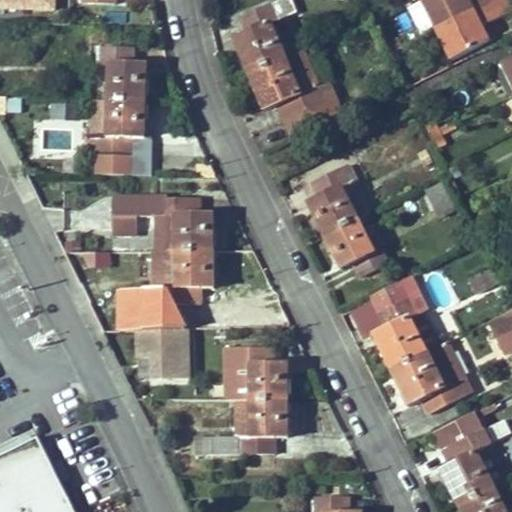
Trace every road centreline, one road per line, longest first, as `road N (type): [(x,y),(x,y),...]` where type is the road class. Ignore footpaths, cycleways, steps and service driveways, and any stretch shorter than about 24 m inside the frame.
road 1 (residential): [(182,0),(191,56),(406,511)]
road 2 (residential): [(165,511),(0,175)]
